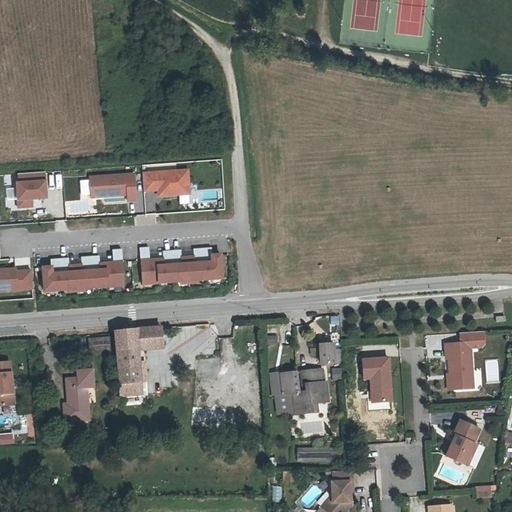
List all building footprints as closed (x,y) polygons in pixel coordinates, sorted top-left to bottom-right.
[(187,171),(142,174),(144,192),(158,191),(163,190),(163,196),(189,194),(187,171)] [(44,173),(18,175),(19,184),(16,184),(18,208),(32,207),(31,200),(46,199),(44,173)] [(134,174),(90,178),(91,198),(127,195),(128,201),(136,200),(134,174)] [(149,248),(140,249),(142,285),(222,279),(221,255),(212,256),(211,248),(193,250),(194,257),(181,258),(181,250),(163,252),(163,259),(150,261),(149,248)] [(43,269),(44,292),(124,286),(122,250),(112,251),(113,263),(100,264),(99,257),(81,258),(82,266),(69,267),(69,259),(51,260),(51,268),(43,269)] [(0,292),(32,289),(31,272),(15,273),(15,270),(0,270),(0,292)] [(160,328),(127,331),(129,350),(136,350),(161,347),(160,328)] [(129,350),(127,331),(115,332),(120,397),(140,397),(136,350),(129,350)] [(91,336),(93,351),(110,349),(109,335),(91,336)] [(278,343),(277,335),(266,336),(267,344),(278,343)] [(320,365),(341,364),(341,351),(333,351),(333,345),(319,345),(320,365)] [(450,362),(451,376),(452,391),(475,390),(472,347),(447,349),(448,363),(450,362)] [(219,377),(218,357),(195,359),(196,378),(219,377)] [(372,381),(373,393),(378,392),(379,403),(394,402),(390,360),(364,361),(365,381),(372,381)] [(0,363),(0,405),(14,404),(10,362),(0,363)] [(342,380),(341,367),(331,368),(332,380),(342,380)] [(88,375),(89,386),(98,385),(97,368),(83,370),(84,376),(88,375)] [(316,403),(321,403),(333,402),(331,381),(328,382),(327,370),(306,371),(307,385),(310,385),(311,392),(299,391),(293,392),(296,414),(316,412),(316,403)] [(293,392),(299,391),(298,373),(271,373),(271,395),(275,398),(276,416),(293,416),(293,392)] [(70,377),(72,401),(68,402),(69,419),(91,417),(89,386),(88,375),(84,376),(70,377)] [(227,427),(227,407),(191,407),(191,427),(227,427)] [(454,437),(456,438),(459,439),(457,445),(453,444),(447,459),(464,466),(468,458),(472,459),(477,448),(474,446),(480,432),(459,424),(454,437)] [(0,442),(14,441),(14,432),(0,433),(0,442)] [(338,451),(300,452),(300,463),(339,462),(338,451)] [(352,492),(355,492),(354,473),(351,474),(336,474),(327,474),(327,479),(336,479),(336,483),(333,484),(334,496),(335,503),(328,511),(349,511),(353,508),(352,499),(352,492)] [(300,483),(299,475),(287,475),(287,484),(300,483)] [(335,503),(334,496),(324,507),(328,511),(335,503)]
